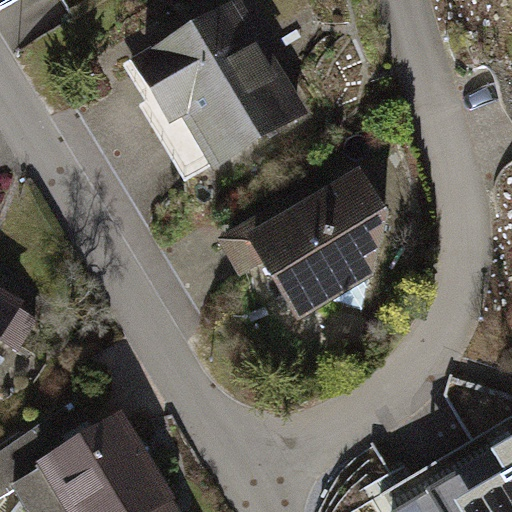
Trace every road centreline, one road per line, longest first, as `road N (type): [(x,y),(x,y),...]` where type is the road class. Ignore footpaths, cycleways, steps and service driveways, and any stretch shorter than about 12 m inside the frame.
road 1 (residential): [(248,490),(432,360),(462,302),(467,222),(407,0)]
road 2 (residential): [(0,77),(248,490)]
